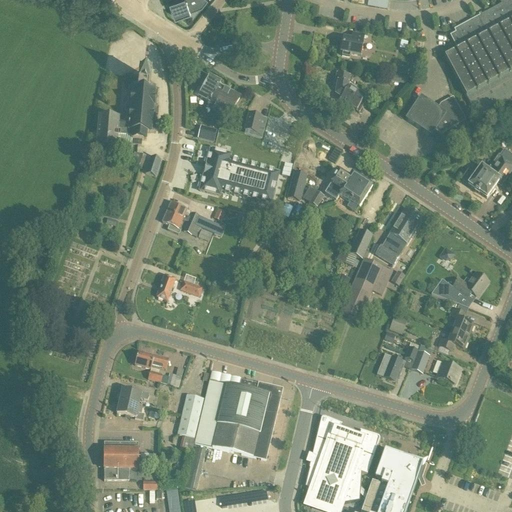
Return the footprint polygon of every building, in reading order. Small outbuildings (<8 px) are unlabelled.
[(174,18),(201,8),(207,0),(206,0),(174,0),(168,2),(174,18)] [(450,36),(457,50),(444,58),(469,104),(477,119),(511,100),(511,0),(498,0),(501,5),(481,15),(481,14),(478,15),(479,16),(454,30),(455,33),(450,36)] [(340,53),(342,53),(341,57),(349,58),(350,55),(360,57),(363,37),(353,35),(351,41),(343,39),(340,53)] [(358,114),(366,102),(363,100),(365,98),(354,91),(356,89),(349,85),(349,84),(351,76),(339,74),(335,95),(341,99),(339,102),(342,103),(346,105),(345,106),(348,107),(348,106),(356,111),(356,112),(358,114)] [(226,103),(232,92),(219,86),(221,83),(210,77),(202,90),(198,88),(194,95),(199,97),(198,98),(208,103),(206,107),(212,110),(218,99),(226,103)] [(132,137),(132,140),(131,145),(141,146),(142,141),(146,141),(147,133),(151,134),(151,133),(156,134),(156,124),(155,124),(155,116),(156,116),(158,116),(159,108),(156,107),(157,100),(158,100),(158,99),(157,99),(158,92),(159,92),(159,91),(155,91),(155,90),(150,90),(150,79),(138,78),(137,89),(131,88),(131,89),(128,89),(128,97),(127,96),(127,97),(128,98),(127,105),(126,105),(125,105),(124,113),(126,113),(126,114),(126,122),(118,121),(119,120),(98,118),(96,146),(116,148),(117,136),(132,137)] [(228,119),(240,97),(232,92),(226,103),(218,99),(212,110),(228,119)] [(441,135),(466,121),(453,97),(440,104),(438,109),(420,97),(405,120),(431,137),(435,131),(441,135)] [(247,114),(243,131),(245,132),(244,135),(262,139),(267,120),(262,118),(247,114)] [(214,144),(217,131),(200,127),(197,140),(214,144)] [(462,154),(472,149),(468,142),(458,147),(462,154)] [(331,155),(338,158),(341,153),(335,149),(331,155)] [(230,155),(210,150),(209,153),(207,152),(204,163),(207,164),(203,178),(201,177),(198,188),(200,189),(199,192),(220,197),(221,192),(225,193),(224,194),(229,195),(229,194),(234,195),(233,196),(238,197),(238,196),(243,197),(242,198),(247,200),(247,198),(252,200),(252,201),(256,202),(256,201),(261,202),(261,203),(265,204),(266,203),(271,204),(274,192),(275,193),(277,186),(276,185),(279,173),(274,172),(274,171),(270,170),(269,171),(265,170),(265,169),(260,168),(260,169),(255,167),(256,166),(251,165),(251,166),(246,165),(246,164),(242,163),(237,162),(233,161),(233,162),(229,161),(230,155)] [(501,157),(490,174),(481,167),(474,176),(467,171),(460,181),(467,186),(475,192),(478,194),(486,200),(497,185),(501,188),(511,172),(511,156),(508,153),(504,159),(501,157)] [(146,157),(141,155),(140,154),(135,168),(141,170),(146,157)] [(150,159),(150,160),(145,175),(156,178),(161,162),(150,159)] [(281,176),(289,178),(292,166),(285,164),(281,176)] [(349,180),(338,173),(330,185),(324,195),(336,202),(339,196),(341,192),(349,180)] [(286,201),(298,204),(306,178),(293,174),(286,201)] [(339,196),(350,203),(347,208),(355,213),(358,208),(359,209),(372,188),(352,175),(349,180),(341,192),(339,196)] [(317,208),(320,204),(324,197),(315,192),(308,203),(317,208)] [(173,216),(183,221),(184,217),(188,218),(191,213),(187,211),(189,206),(178,202),(176,206),(171,204),(167,213),(174,216),(173,216)] [(239,214),(240,208),(220,205),(219,211),(239,214)] [(381,246),(375,256),(393,267),(399,257),(414,234),(423,220),(405,209),(390,234),(382,247),(381,246)] [(118,210),(114,215),(118,219),(123,214),(118,210)] [(225,215),(217,211),(214,221),(222,224),(225,215)] [(179,230),(183,221),(173,216),(174,216),(167,213),(162,224),(169,227),(167,231),(179,237),(182,231),(179,230)] [(187,223),(201,229),(221,238),(225,228),(205,220),(199,217),(200,217),(191,213),(187,223)] [(247,228),(248,224),(250,217),(250,216),(240,214),(237,225),(241,227),(247,228)] [(197,238),(201,229),(187,223),(183,233),(191,236),(197,238)] [(209,243),(212,235),(201,230),(198,239),(209,243)] [(362,262),(373,237),(359,231),(348,256),(362,262)] [(445,249),(439,258),(444,262),(450,261),(454,255),(445,249)] [(382,298),(392,273),(363,260),(341,313),(360,321),(372,293),(382,298)] [(401,273),(395,284),(401,286),(406,276),(401,273)] [(467,301),(471,295),(475,298),(482,289),(484,291),(489,284),(476,274),(467,286),(458,279),(451,290),(463,298),(460,302),(458,307),(468,311),(471,304),(467,301)] [(167,303),(175,280),(165,276),(157,299),(167,303)] [(342,277),(340,283),(347,286),(350,280),(342,277)] [(183,282),(180,291),(199,298),(203,289),(183,282)] [(463,322),(468,311),(458,307),(456,311),(452,310),(449,318),(456,320),(452,332),(469,338),(474,326),(463,322)] [(402,337),(407,322),(395,317),(389,331),(402,337)] [(57,331),(60,321),(52,319),(49,328),(57,331)] [(464,351),(469,338),(452,332),(447,343),(440,340),(440,341),(436,339),(434,346),(437,347),(437,348),(451,354),(454,347),(464,351)] [(414,362),(420,347),(410,344),(405,359),(409,360),(409,361),(414,362)] [(420,347),(414,362),(410,371),(422,375),(430,357),(429,357),(432,351),(420,346),(420,347)] [(166,371),(169,361),(138,353),(134,367),(151,371),(152,367),(166,371)] [(397,384),(405,364),(385,356),(377,376),(397,384)] [(450,364),(449,366),(442,363),(436,379),(455,386),(461,371),(454,368),(455,366),(450,364)] [(168,378),(162,376),(150,373),(148,380),(179,389),(182,376),(176,374),(175,377),(169,375),(168,378)] [(258,384),(256,393),(226,386),(210,382),(195,445),(266,462),(283,390),(258,384)] [(119,403),(138,407),(140,400),(147,401),(149,395),(141,394),(140,395),(122,391),(121,393),(120,394),(119,396),(118,397),(118,399),(120,401),(119,403)] [(187,397),(183,417),(199,420),(203,400),(187,397)] [(137,414),(138,407),(119,403),(119,405),(117,406),(116,408),(116,409),(116,411),(117,413),(116,415),(135,419),(135,421),(143,422),(144,416),(137,414)] [(194,440),(199,420),(183,417),(178,437),(182,438),(194,440)] [(358,494),(367,503),(363,511),(406,511),(421,470),(423,465),(385,451),(375,480),(378,481),(377,484),(374,482),(369,497),(359,486),(360,481),(357,480),(360,473),(366,475),(379,440),(379,439),(379,438),(378,438),(378,437),(361,431),(359,436),(339,429),(341,424),(324,418),(323,418),(322,418),(322,419),(321,420),(312,455),(315,456),(313,464),(310,463),(305,487),(311,492),(312,490),(316,492),(319,509),(340,506),(341,504),(358,501),(358,494)] [(192,456),(193,450),(195,441),(182,438),(178,453),(192,456)] [(138,471),(138,450),(138,444),(104,444),(104,450),(103,450),(103,471),(104,471),(104,482),(129,482),(129,471),(138,471)] [(196,492),(205,453),(193,450),(184,489),(196,492)]
